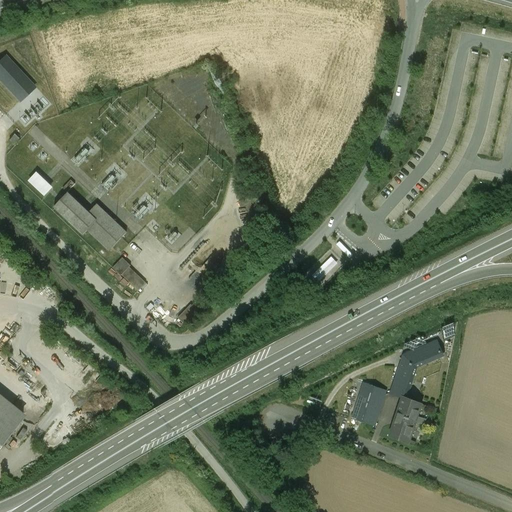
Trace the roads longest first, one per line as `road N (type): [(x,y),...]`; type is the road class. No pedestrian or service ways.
road 1 (residential): [(416,0),(389,131),(363,182),(216,335),(184,349),(152,346),(10,188)]
road 2 (trunk): [(511,233),(205,395),(58,485)]
road 3 (trunk): [(37,511),(145,443),(421,295)]
road 4 (residential): [(511,505),(321,427),(288,422)]
